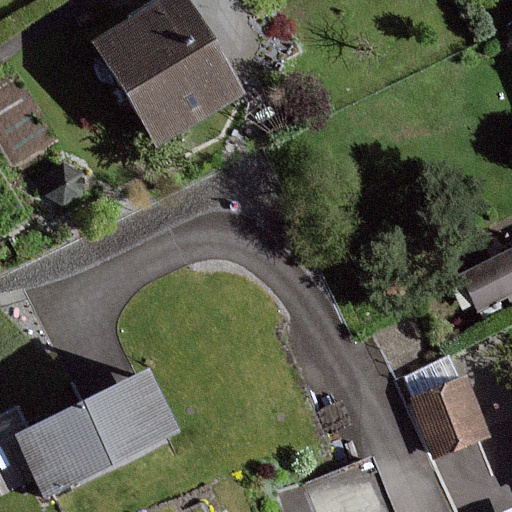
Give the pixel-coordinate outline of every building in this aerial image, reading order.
[(238,92),(182,0),(166,0),(98,41),(158,140),(238,92)] [(511,251),(462,276),(477,308),(511,290),(511,251)] [(50,492),(173,429),(145,374),(22,436),(50,492)] [(485,434),(463,380),(413,400),(435,454),(485,434)] [(391,511),(371,459),(308,483),(319,511),(391,511)]
